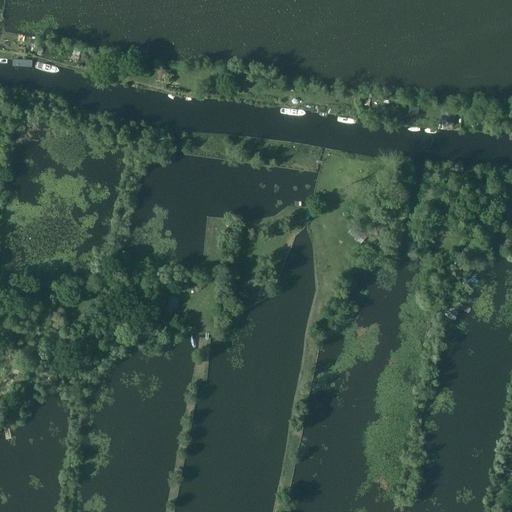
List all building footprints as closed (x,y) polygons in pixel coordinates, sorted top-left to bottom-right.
[(36,47),(37,40),(30,39),(29,46),(36,47)] [(80,56),(82,49),(75,47),(73,54),(80,56)] [(33,61),(13,60),(13,67),(33,68),(33,61)] [(417,116),(418,109),(410,108),(409,115),(417,116)] [(440,119),(455,120),(456,110),(441,109),(440,119)] [(382,234),(389,232),(387,224),(380,225),(382,234)] [(363,243),(368,237),(356,226),(350,232),(363,243)] [(461,246),(461,256),(475,256),(475,246),(461,246)] [(452,300),(455,290),(448,288),(445,298),(452,300)] [(178,308),(179,299),(169,297),(168,306),(178,308)] [(170,328),(174,308),(167,307),(164,327),(170,328)]
